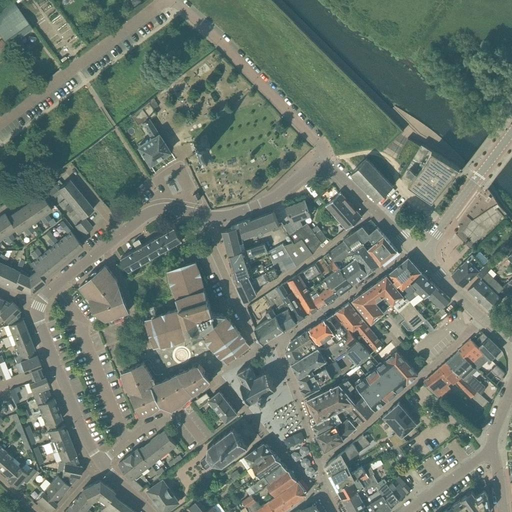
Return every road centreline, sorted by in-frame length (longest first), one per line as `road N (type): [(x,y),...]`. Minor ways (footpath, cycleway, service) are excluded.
road 1 (unclassified): [(321,165),(322,146),(173,0)]
road 2 (unclassified): [(0,123),(164,0)]
road 3 (residential): [(126,442),(55,286)]
road 4 (residential): [(377,213),(238,309)]
road 5 (residential): [(200,216),(255,207),(321,165)]
